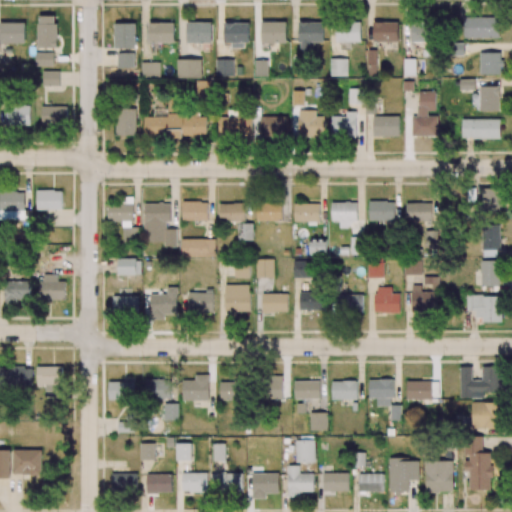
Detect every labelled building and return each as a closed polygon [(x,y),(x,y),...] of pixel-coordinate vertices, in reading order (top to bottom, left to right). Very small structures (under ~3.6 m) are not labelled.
[(117,421),(134,420),(134,432),(118,432),(117,421)] [(140,442),(154,442),(154,458),(140,459),(140,442)] [(176,459),(176,442),(191,442),(192,459),(176,459)] [(214,460),(213,442),(226,442),(226,460),(214,460)] [(218,472),(243,472),(243,490),(218,490),(218,472)] [(253,473),(278,473),(278,491),(253,491),(253,473)]
